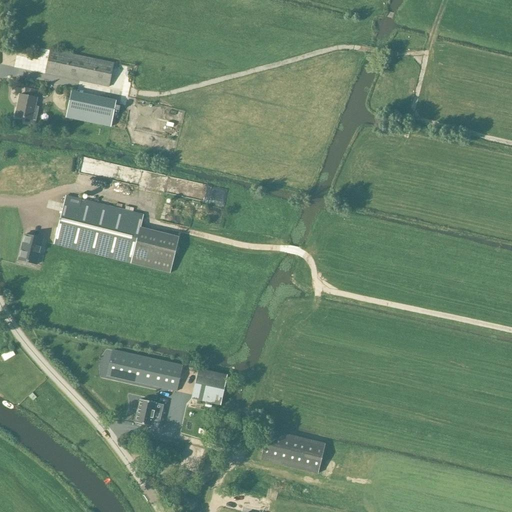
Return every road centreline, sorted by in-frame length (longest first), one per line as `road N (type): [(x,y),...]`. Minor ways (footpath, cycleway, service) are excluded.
road 1 (track): [(511,143),(410,118),(423,66),(414,53),(337,47),(163,94),(132,95)]
road 2 (track): [(511,332),(318,287),(302,254),(150,224),(146,204)]
road 3 (unclassified): [(159,511),(108,435),(20,339),(0,304)]
